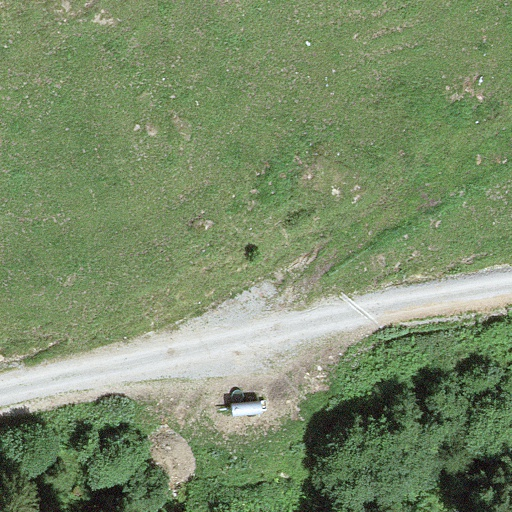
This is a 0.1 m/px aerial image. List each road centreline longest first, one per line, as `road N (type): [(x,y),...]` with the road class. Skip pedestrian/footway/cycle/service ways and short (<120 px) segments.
road 1 (track): [(0,391),(511,287)]
road 2 (track): [(217,343),(380,222),(511,148)]
